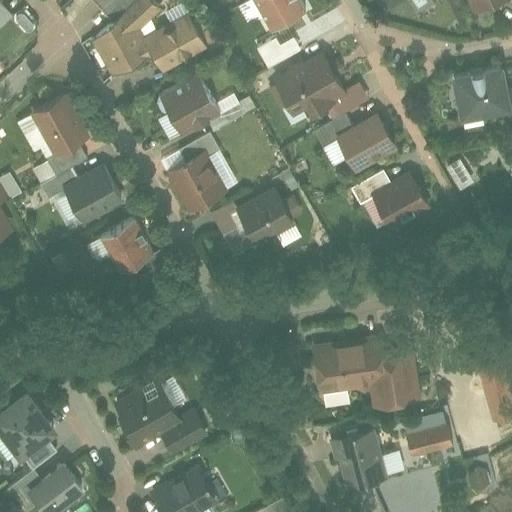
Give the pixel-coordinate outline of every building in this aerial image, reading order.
[(160,0),(132,0),(93,38),(114,74),(151,53),(139,30),(164,4),(160,0)] [(256,0),(273,29),(313,7),(309,0),(256,0)] [(382,0),(388,9),(400,0),(382,0)] [(471,0),(478,13),(505,0),(471,0)] [(210,44),(191,10),(146,35),(165,69),(210,44)] [(268,63),(310,45),(304,31),(281,41),(279,34),(259,43),(268,63)] [(346,84),(326,48),(274,78),(295,114),(308,106),(314,117),(335,105),(329,94),(346,84)] [(455,71),(464,118),(511,109),(511,78),(509,62),(455,71)] [(171,113),(182,132),(223,109),(201,70),(160,93),(158,102),(163,111),(171,113)] [(69,91),(32,112),(56,155),(94,134),(69,91)] [(401,144),(381,110),(339,134),(359,168),(401,144)] [(167,170),(190,211),(229,189),(206,148),(167,170)] [(125,199),(105,162),(66,184),(87,220),(125,199)] [(433,203),(414,169),(373,193),(392,226),(433,203)] [(11,171),(0,177),(0,178),(12,198),(23,191),(11,171)] [(297,222),(276,186),(236,209),(257,245),(297,222)] [(0,198),(0,238),(17,229),(0,198)] [(157,253),(136,217),(102,236),(123,272),(157,253)] [(90,245),(97,255),(108,248),(101,237),(90,245)] [(379,406),(421,399),(413,349),(388,353),(384,331),(314,343),(322,389),(375,380),(379,406)] [(511,379),(505,359),(478,368),(494,416),(511,410),(511,379)] [(114,404),(136,446),(184,420),(162,378),(114,404)] [(0,407),(0,427),(21,456),(61,426),(30,385),(0,407)] [(452,419),(407,431),(414,454),(458,443),(452,419)] [(376,423),(334,434),(348,486),(389,475),(376,423)] [(61,511),(91,490),(67,459),(30,487),(48,511),(61,511)] [(198,463),(152,488),(164,511),(188,511),(216,497),(198,463)] [(362,511),(387,511),(378,483),(355,490),(362,511)]
